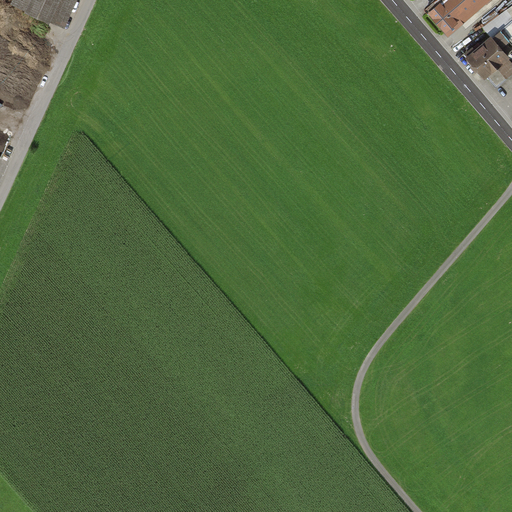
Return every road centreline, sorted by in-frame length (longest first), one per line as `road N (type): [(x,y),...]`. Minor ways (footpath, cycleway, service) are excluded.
road 1 (residential): [(417,511),(359,431),(359,381),(384,337),(511,189)]
road 2 (tertiary): [(511,139),(392,0)]
